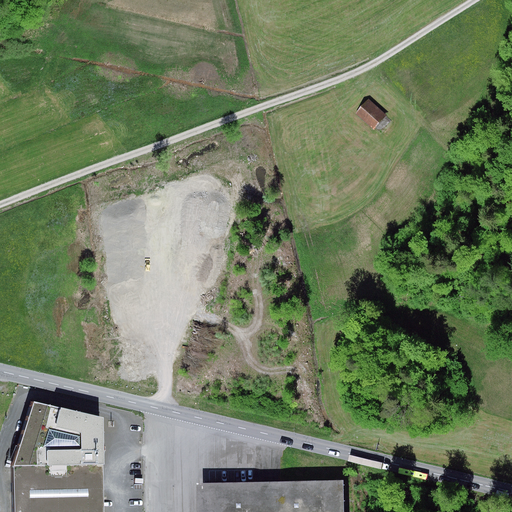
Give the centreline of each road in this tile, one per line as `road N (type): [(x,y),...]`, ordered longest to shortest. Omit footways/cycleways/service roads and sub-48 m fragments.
road 1 (secondary): [(0,371),(511,492)]
road 2 (track): [(0,208),(367,67),(466,0)]
road 3 (unknown): [(122,480),(114,418),(26,397)]
